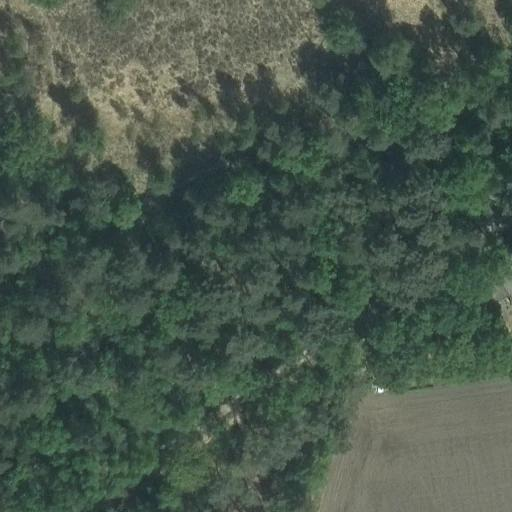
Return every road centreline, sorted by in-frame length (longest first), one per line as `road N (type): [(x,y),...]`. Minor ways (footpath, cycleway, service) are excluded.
road 1 (track): [(74,511),(509,214)]
road 2 (track): [(359,321),(313,511)]
